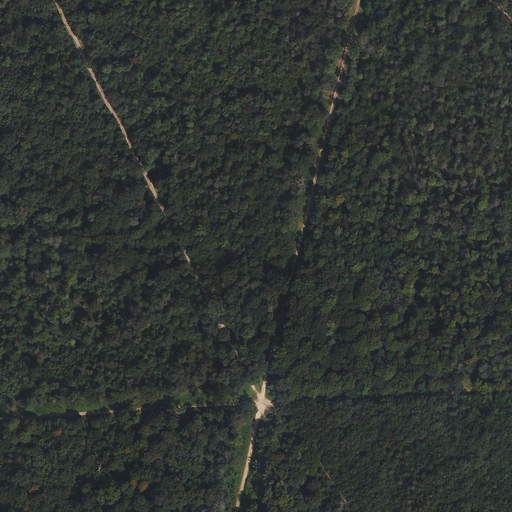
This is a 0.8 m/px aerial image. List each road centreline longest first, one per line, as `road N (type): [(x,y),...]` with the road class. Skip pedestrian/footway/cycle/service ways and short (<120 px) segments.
road 1 (track): [(55,0),(261,400),(304,511)]
road 2 (track): [(360,0),(261,400)]
road 3 (track): [(0,419),(261,400)]
road 4 (track): [(261,400),(511,387)]
road 5 (track): [(261,400),(301,434),(348,511)]
